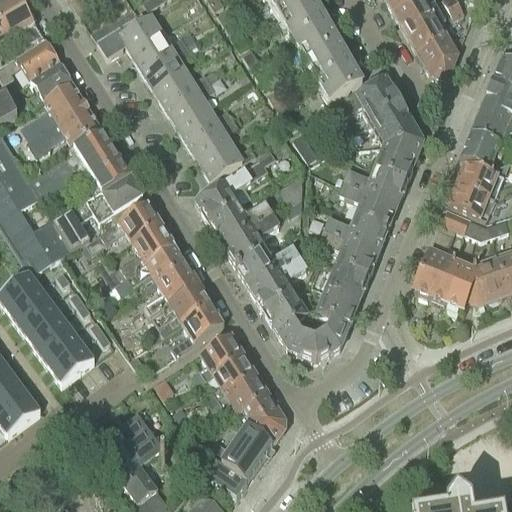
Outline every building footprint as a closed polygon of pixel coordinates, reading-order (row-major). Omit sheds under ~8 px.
[(61,0),(76,24),(78,27),(79,26),(88,20),(78,4),(79,3),(83,0),(61,0)] [(154,0),(140,9),(146,18),(174,0),(154,0)] [(201,0),(213,18),(222,13),(213,0),(201,0)] [(262,0),(279,29),(312,11),(305,0),(262,0)] [(379,0),(391,21),(421,3),(419,0),(379,0)] [(421,3),(391,21),(403,42),(454,12),(450,5),(449,2),(440,8),(432,12),(428,14),(421,3)] [(15,3),(0,11),(0,35),(6,47),(20,39),(29,54),(42,46),(15,3)] [(279,29),(304,72),(336,53),(325,34),(329,32),(323,22),(325,21),(323,18),(317,21),(312,11),(279,29)] [(454,12),(403,42),(415,63),(446,45),(441,38),(441,37),(447,33),(451,27),(451,28),(460,23),(454,12)] [(88,41),(96,52),(137,26),(132,17),(110,30),(109,28),(88,41)] [(215,23),(238,59),(247,53),(224,17),(215,23)] [(123,53),(130,63),(160,43),(148,24),(142,29),(140,26),(140,25),(140,24),(137,26),(96,52),(105,67),(121,57),(120,55),(123,53)] [(130,63),(140,80),(184,52),(180,45),(166,53),(160,43),(130,63)] [(446,45),(415,63),(428,85),(443,92),(455,62),(446,45)] [(43,49),(0,75),(0,89),(1,92),(11,85),(9,81),(10,81),(14,78),(15,77),(19,75),(21,77),(24,82),(28,88),(56,70),(43,49)] [(140,80),(152,99),(183,80),(176,70),(190,61),(184,52),(140,80)] [(336,53),(304,72),(328,113),(360,94),(349,75),(353,73),(348,64),(349,63),(347,59),(342,62),(336,53)] [(241,63),(263,99),(272,93),(250,57),(241,63)] [(490,87),(511,96),(511,64),(501,60),(490,87)] [(30,106),(25,109),(30,117),(41,110),(70,92),(56,70),(28,88),(32,95),(35,99),(34,103),(32,104),(30,106)] [(152,99),(164,117),(208,89),(203,82),(189,90),(183,80),(152,99)] [(359,117),(368,132),(399,114),(383,87),(333,116),(340,128),(359,117)] [(511,96),(490,87),(484,102),(500,109),(496,120),(508,125),(509,122),(511,123),(511,96)] [(164,117),(175,135),(206,116),(199,106),(213,98),(208,89),(164,117)] [(47,118),(17,137),(23,146),(25,150),(26,151),(84,115),(70,92),(41,110),(42,111),(47,118)] [(266,103),(288,139),(298,133),(275,97),(266,103)] [(0,134),(12,127),(15,125),(2,102),(0,103),(0,134)] [(484,102),(468,141),(498,151),(498,150),(504,150),(511,149),(511,123),(509,122),(508,125),(496,120),(500,109),(484,102)] [(368,132),(380,154),(421,151),(399,114),(368,132)] [(84,115),(26,151),(34,164),(34,165),(64,146),(70,155),(82,147),(98,136),(84,115)] [(175,135),(186,153),(230,125),(225,118),(212,126),(206,116),(175,135)] [(186,153),(198,171),(228,152),(222,143),(236,134),(230,125),(186,153)] [(128,184),(100,140),(71,158),(85,179),(100,202),(128,184)] [(300,141),(291,147),(306,169),(314,163),(300,141)] [(468,141),(458,167),(465,169),(483,176),(488,177),(495,160),(500,162),(504,150),(498,150),(498,151),(468,141)] [(0,231),(17,220),(38,207),(39,208),(85,179),(71,158),(67,160),(69,164),(28,190),(26,186),(0,144),(0,231)] [(380,154),(371,178),(404,192),(421,151),(380,154)] [(228,152),(198,171),(210,190),(254,163),(248,154),(235,163),(228,152)] [(214,197),(193,210),(207,232),(237,213),(230,202),(249,190),(266,179),(262,174),(273,167),(268,160),(241,178),(242,179),(231,186),(214,197)] [(463,172),(455,194),(492,209),(507,171),(492,176),(490,182),(463,172)] [(336,181),(332,190),(341,194),(395,215),(404,192),(371,178),(366,189),(346,181),(345,182),(344,184),(336,181)] [(100,202),(53,231),(70,258),(83,250),(87,247),(76,231),(91,221),(97,231),(110,224),(124,215),(141,204),(128,184),(100,202)] [(300,184),(275,198),(285,214),(300,205),(300,184)] [(356,215),(351,226),(385,239),(395,215),(341,194),(332,190),(327,203),(356,215)] [(492,209),(455,194),(446,216),(483,231),(492,209)] [(124,215),(110,224),(114,231),(129,222),(146,212),(141,204),(124,215)] [(121,242),(127,252),(158,232),(146,212),(129,222),(114,231),(87,247),(83,250),(90,261),(121,242)] [(207,232),(213,241),(221,254),(270,224),(263,212),(244,224),(237,213),(207,232)] [(412,302),(436,311),(453,269),(443,265),(451,245),(449,244),(451,239),(461,243),(461,242),(462,242),(467,228),(445,219),(412,302)] [(221,254),(235,276),(265,257),(258,247),(278,235),(270,224),(221,254)] [(326,230),(322,241),(376,262),(385,239),(351,226),(346,239),(326,230)] [(477,232),(467,228),(462,242),(472,246),(477,232)] [(504,228),(488,233),(491,244),(499,241),(507,238),(504,228)] [(36,280),(70,258),(53,231),(13,256),(21,268),(26,265),(36,280)] [(111,279),(118,291),(124,287),(173,256),(158,232),(127,252),(135,264),(111,279)] [(483,235),(477,232),(472,246),(477,248),(491,244),(488,233),(483,235)] [(318,251),(316,255),(337,263),(332,275),(366,288),(376,262),(322,241),(318,251)] [(302,249),(290,256),(296,267),(308,259),(302,249)] [(173,256),(124,287),(130,296),(140,290),(145,300),(154,294),(185,275),(173,256)] [(235,276),(248,297),(296,267),(290,256),(271,268),(265,257),(235,276)] [(511,256),(493,263),(506,303),(511,300),(511,256)] [(308,259),(296,267),(302,275),(312,269),(312,266),(308,259)] [(493,263),(473,271),(475,277),(474,278),(484,311),(506,303),(493,263)] [(248,297),(262,320),(290,303),(289,302),(293,300),(285,288),(303,277),(302,275),(296,267),(248,297)] [(24,268),(19,271),(26,282),(27,281),(28,282),(32,279),(24,268)] [(453,269),(436,311),(460,321),(465,311),(475,315),(484,311),(474,278),(475,277),(473,271),(472,271),(465,268),(463,273),(453,269)] [(166,313),(167,314),(198,295),(185,275),(154,294),(159,303),(132,321),(138,330),(166,313)] [(327,299),(326,301),(356,313),(366,288),(332,275),(323,297),(327,299)] [(61,280),(54,285),(61,294),(68,290),(61,280)] [(26,282),(0,301),(0,313),(5,320),(38,296),(28,282),(27,281),(26,282)] [(118,291),(113,294),(119,303),(123,301),(130,296),(124,287),(118,291)] [(168,316),(151,327),(157,336),(158,338),(159,339),(162,345),(179,334),(210,315),(198,295),(167,314),(168,316)] [(38,296),(5,320),(16,335),(49,311),(38,296)] [(75,300),(68,305),(75,314),(81,310),(75,300)] [(331,328),(330,329),(346,336),(356,313),(326,301),(317,323),(331,328)] [(262,320),(276,342),(293,332),(293,331),(303,325),(290,303),(262,320)] [(81,310),(75,314),(81,324),(88,320),(81,310)] [(49,311),(16,335),(27,350),(60,325),(49,311)] [(210,315),(179,334),(185,344),(168,355),(174,365),(222,334),(210,315)] [(293,332),(276,342),(287,359),(314,370),(339,355),(346,336),(330,329),(331,328),(317,323),(310,320),(303,325),(293,331),(293,332)] [(60,325),(27,350),(38,364),(70,340),(60,325)] [(95,330),(88,334),(95,344),(102,340),(95,330)] [(70,340),(38,364),(49,379),(81,355),(70,340)] [(102,340),(95,344),(102,354),(108,350),(102,340)] [(190,385),(195,394),(212,384),(211,383),(241,364),(229,344),(199,363),(206,375),(190,385)] [(81,355),(49,379),(59,394),(92,370),(81,355)] [(135,363),(128,367),(137,381),(144,376),(135,363)] [(216,396),(202,405),(205,409),(207,413),(254,384),(241,364),(211,383),(212,384),(210,385),(210,386),(216,396)] [(5,377),(0,380),(0,403),(16,391),(5,377)] [(254,384),(207,413),(213,423),(228,414),(235,425),(237,424),(242,421),(241,419),(266,404),(254,384)] [(162,386),(152,393),(161,406),(171,400),(162,386)] [(16,391),(0,403),(0,426),(27,406),(16,391)] [(235,425),(233,427),(245,435),(271,454),(283,438),(283,430),(266,404),(241,419),(242,421),(237,424),(235,425)] [(27,406),(0,426),(0,436),(6,445),(38,421),(27,406)] [(180,416),(172,421),(178,431),(186,426),(180,416)] [(135,426),(94,456),(129,504),(123,508),(125,511),(163,511),(137,476),(159,460),(135,426)] [(224,475),(223,476),(245,491),(271,454),(245,435),(229,457),(216,447),(206,462),(212,467),(224,475)] [(212,467),(201,482),(235,506),(245,491),(223,476),(224,475),(212,467)] [(210,511),(208,510),(199,503),(192,511),(210,511)]
